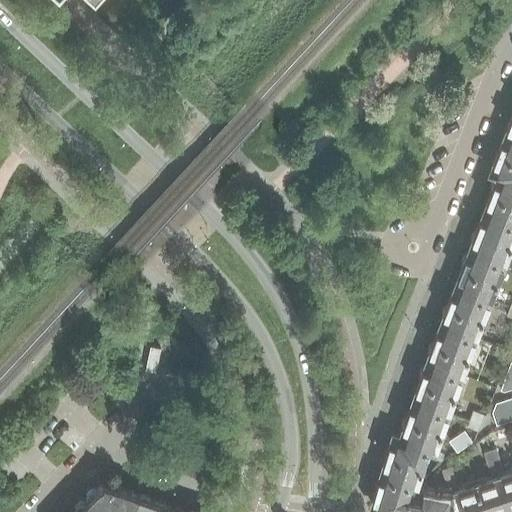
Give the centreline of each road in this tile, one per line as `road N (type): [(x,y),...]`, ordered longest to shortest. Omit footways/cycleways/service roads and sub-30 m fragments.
road 1 (tertiary): [(313,511),(305,380),(273,294),(219,226),(0,15)]
road 2 (tertiary): [(0,67),(190,251),(257,330),(285,409),(286,464),(273,511)]
road 3 (residential): [(93,445),(140,393),(170,391),(188,404),(194,423),(183,479)]
road 4 (residential): [(432,223),(511,40)]
